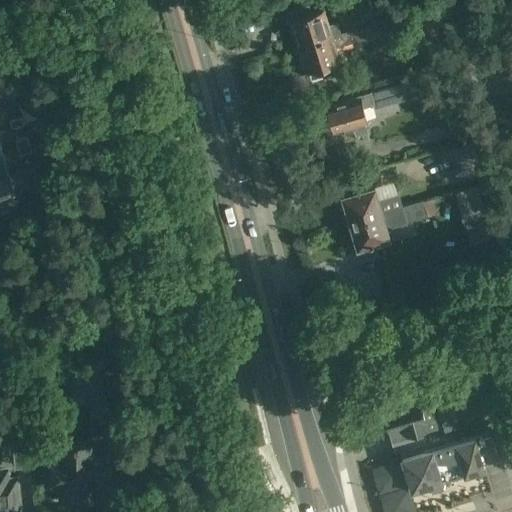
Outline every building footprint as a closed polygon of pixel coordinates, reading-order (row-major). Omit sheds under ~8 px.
[(417,31),(437,25),(441,24),(435,5),(402,14),(407,35),(417,31)] [(298,48),(340,34),(340,33),(337,22),(328,24),(324,10),(311,14),(309,6),(291,11),(294,19),(292,19),(293,21),(289,23),(293,34),(296,34),(297,37),(294,37),(298,48)] [(346,18),(350,31),(376,24),(371,11),(360,14),(346,18)] [(343,33),(340,34),(298,48),(299,54),(302,53),(303,57),(300,60),(303,66),(306,67),(307,70),(309,70),(311,77),(322,75),(319,67),(339,61),(335,47),(393,30),(390,20),(376,24),(350,31),(343,33)] [(346,101),(327,107),(330,119),(328,121),(329,126),(333,127),(334,130),(354,127),(356,134),(366,131),(364,123),(367,122),(362,106),(373,103),(374,106),(397,100),(393,85),(345,99),(346,101)] [(10,120),(12,128),(24,124),(22,117),(10,120)] [(28,136),(16,140),(18,147),(30,144),(28,136)] [(30,144),(18,147),(20,155),(32,152),(30,144)] [(452,187),(475,180),(465,145),(442,152),(452,187)] [(8,172),(0,174),(0,212),(17,208),(13,196),(16,195),(8,172)] [(346,210),(350,223),(382,214),(402,208),(403,207),(403,205),(399,193),(397,194),(377,199),(374,187),(354,193),(349,186),(343,188),(344,196),(342,197),(343,200),(340,201),(343,211),(346,210)] [(403,207),(402,208),(406,222),(427,215),(422,199),(403,207)] [(389,238),(386,228),(406,222),(402,208),(382,214),(350,223),(353,233),(350,234),(353,245),(356,244),(357,248),(359,253),(376,248),(374,242),(389,238)] [(467,231),(489,224),(485,210),(463,217),(467,231)] [(473,351),(479,373),(493,370),(487,348),(473,351)] [(498,410),(488,375),(470,380),(472,390),(454,395),(460,416),(478,411),(480,420),(497,415),(496,411),(498,410)] [(446,387),(433,391),(445,431),(458,427),(446,387)] [(406,404),(384,410),(392,440),(435,428),(427,401),(421,403),(419,396),(405,400),(406,404)] [(511,425),(498,429),(504,454),(511,452),(511,425)] [(482,437),(476,433),(457,439),(455,433),(432,440),(432,442),(425,444),(425,443),(413,446),(399,449),(402,458),(412,489),(428,485),(429,484),(432,493),(444,489),(441,481),(484,467),(483,463),(498,458),(491,434),(490,435),(482,437)] [(28,436),(12,438),(15,468),(31,466),(28,436)] [(93,442),(59,442),(60,462),(51,462),(51,486),(60,486),(60,501),(94,501),(94,481),(118,480),(117,451),(93,452),(93,442)] [(2,470),(0,470),(0,511),(5,511),(4,495),(18,493),(16,478),(3,480),(2,470)]
